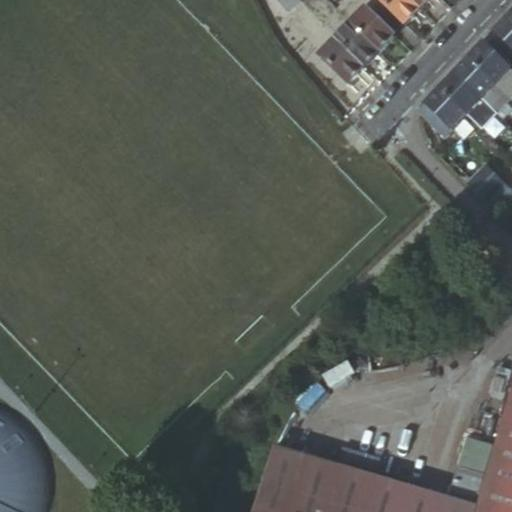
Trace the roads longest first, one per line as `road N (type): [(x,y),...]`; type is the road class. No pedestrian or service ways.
road 1 (residential): [(486,0),(380,110)]
road 2 (residential): [(480,220),(380,110)]
